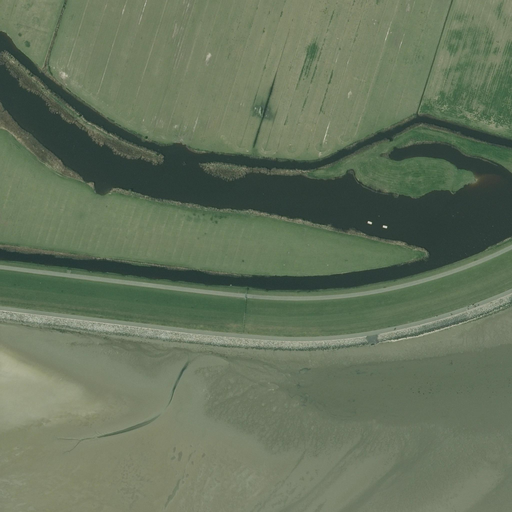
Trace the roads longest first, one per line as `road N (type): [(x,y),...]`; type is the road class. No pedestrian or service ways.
road 1 (unclassified): [(511,248),(435,279),(320,300),(0,268)]
road 2 (unclassified): [(0,313),(302,342),(404,330),(511,295)]
